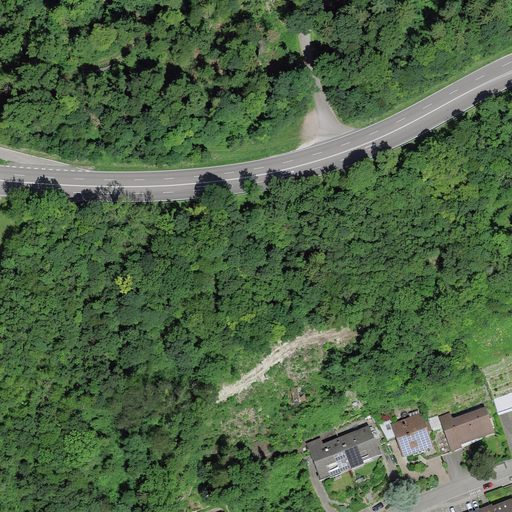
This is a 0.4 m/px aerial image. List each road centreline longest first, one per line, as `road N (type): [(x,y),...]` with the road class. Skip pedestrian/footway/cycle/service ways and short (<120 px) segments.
road 1 (primary): [(0,176),(158,183),(304,163),(404,127),(511,68)]
road 2 (track): [(166,0),(98,62),(34,160)]
road 3 (track): [(337,152),(308,78),(308,27),(325,0)]
